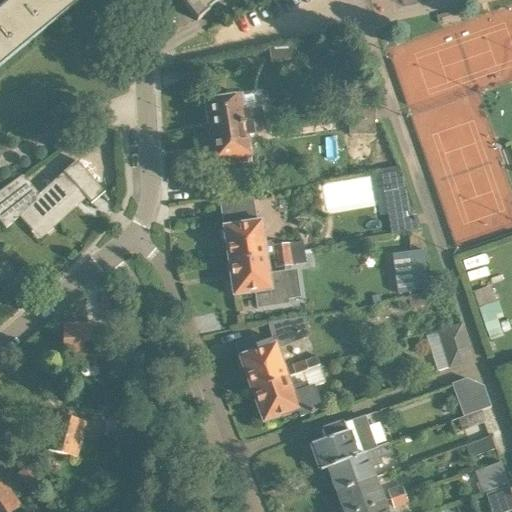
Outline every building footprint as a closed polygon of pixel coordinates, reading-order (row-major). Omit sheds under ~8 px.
[(10,0),(0,9),(0,60),(73,0),(10,0)] [(178,0),(197,22),(224,0),(178,0)] [(295,60),(293,45),(268,50),(271,64),(295,60)] [(203,102),(207,130),(263,122),(261,108),(255,109),(253,96),(242,98),(242,96),(203,102)] [(83,109),(78,99),(58,109),(64,119),(83,109)] [(374,119),(374,108),(374,106),(348,109),(348,135),(374,136),(374,119)] [(265,135),(263,122),(207,130),(214,176),(252,170),(251,159),(252,159),(249,138),(254,137),(265,135)] [(71,208),(84,197),(91,205),(104,193),(75,162),(62,173),(62,174),(39,195),(23,177),(0,192),(0,223),(5,230),(18,217),(39,241),(58,224),(57,223),(72,209),(71,208)] [(415,216),(399,168),(379,171),(383,193),(396,191),(400,212),(404,212),(406,217),(415,216)] [(265,256),(267,255),(273,254),(304,249),(302,243),(289,245),(289,244),(273,246),(273,242),(265,242),(261,221),(256,222),(252,199),(218,204),(222,229),(219,233),(220,241),(225,244),(227,261),(265,256)] [(305,264),(304,249),(273,254),(276,269),(305,264)] [(428,290),(423,251),(392,255),(397,295),(426,291),(428,290)] [(284,273),(268,275),(265,256),(227,261),(230,280),(226,284),(228,292),(232,295),(232,298),(254,294),(256,310),(288,305),(284,273)] [(496,303),(490,287),(472,293),(485,331),(498,326),(495,317),(502,314),(498,302),(496,303)] [(101,291),(101,310),(111,310),(111,291),(101,291)] [(411,309),(435,305),(433,292),(409,297),(411,309)] [(373,304),(380,303),(379,296),(371,298),(373,304)] [(274,338),(274,339),(306,328),(303,318),(269,324),(274,338)] [(438,332),(448,369),(460,365),(467,349),(460,325),(438,332)] [(63,326),(63,359),(99,359),(99,326),(63,326)] [(284,368),(274,339),(274,338),(267,341),(265,337),(254,342),(252,338),(233,345),(238,358),(235,362),(239,371),(244,373),(250,391),(288,377),(319,366),(316,358),(304,362),(304,361),(284,368)] [(319,366),(288,377),(250,391),(257,410),(254,414),(257,420),(261,423),(262,425),(295,412),(298,420),(314,414),(312,408),(319,405),(313,386),(325,382),(319,368),(319,366)] [(451,385),(463,418),(490,408),(483,387),(466,380),(451,385)] [(128,414),(126,394),(110,396),(112,416),(128,414)] [(485,427),(480,414),(458,423),(463,436),(485,427)] [(54,416),(45,451),(77,459),(86,424),(54,416)] [(358,457),(374,450),(366,427),(362,428),(359,420),(363,419),(363,417),(344,424),(321,433),(324,441),(310,446),(314,456),(312,458),(315,468),(318,468),(319,471),(328,469),(328,468),(358,457)] [(129,424),(108,418),(102,438),(124,444),(129,424)] [(468,460),(478,456),(494,450),(490,439),(465,448),(468,460)] [(337,493),(374,479),(370,469),(382,464),(379,458),(391,454),(388,444),(374,450),(358,457),(328,468),(328,469),(332,479),(330,480),(334,491),(336,490),(337,493)] [(499,463),(484,469),(474,473),(482,496),(485,494),(507,486),(499,463)] [(17,474),(28,492),(42,483),(31,465),(17,474)] [(0,511),(14,511),(20,509),(0,478),(0,511)] [(342,506),(344,511),(359,511),(383,504),(374,479),(337,493),(338,495),(336,496),(339,505),(342,506)] [(490,511),(509,511),(511,511),(511,499),(507,486),(485,494),(490,511)] [(389,492),(392,500),(405,496),(402,488),(389,492)] [(407,504),(405,496),(392,500),(395,508),(407,504)]
